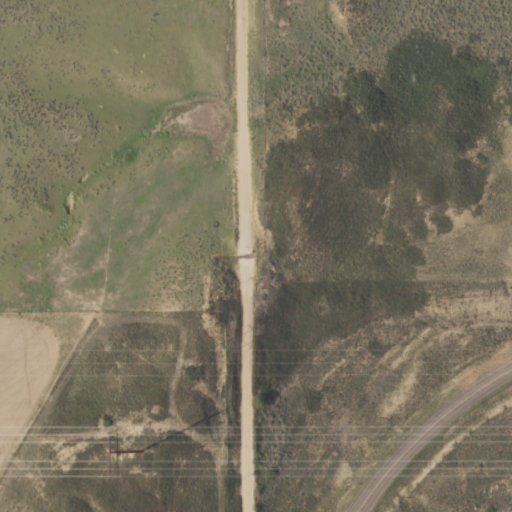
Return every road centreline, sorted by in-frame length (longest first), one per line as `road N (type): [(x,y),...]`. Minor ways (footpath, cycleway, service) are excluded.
road 1 (residential): [(243,0),(243,511)]
road 2 (secondary): [(511,366),(444,411),(354,511)]
